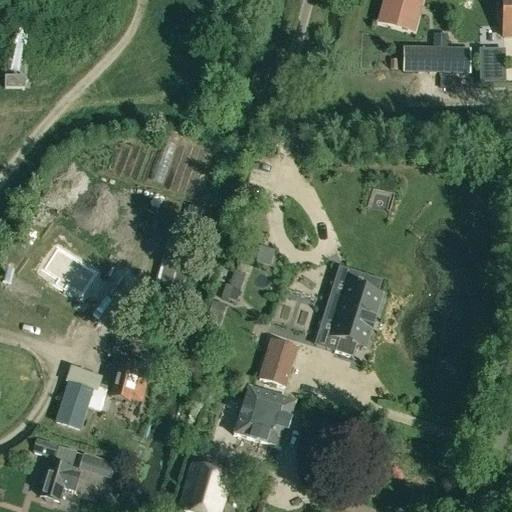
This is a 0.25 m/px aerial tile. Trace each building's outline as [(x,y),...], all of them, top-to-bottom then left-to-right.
[(411,31),(419,0),(386,0),(380,23),(411,31)] [(511,0),(501,0),(502,38),(511,37),(511,0)] [(468,51),(403,51),(403,72),(468,72),(468,51)] [(503,51),(479,52),(480,84),(503,83),(503,51)] [(68,233),(51,255),(64,266),(60,271),(71,280),(75,275),(88,285),(106,263),(68,233)] [(169,294),(177,296),(180,297),(187,269),(185,269),(177,266),(169,294)] [(370,331),(372,331),(372,330),(370,329),(372,322),(374,323),(375,322),(373,321),(380,296),(377,295),(346,285),(329,339),(338,341),(334,354),(350,359),(350,360),(351,360),(355,347),(364,349),(370,331)] [(224,305),(215,303),(212,302),(204,333),(207,334),(216,336),(224,305)] [(135,327),(130,340),(153,348),(157,334),(135,327)] [(313,337),(283,328),(277,344),(270,342),(258,382),(283,390),(294,353),(307,357),(313,337)] [(110,398),(128,403),(129,400),(141,403),(150,367),(120,360),(110,398)] [(279,452),(293,405),(247,390),(232,437),(279,452)] [(54,461),(52,465),(47,463),(41,483),(44,484),(39,498),(44,500),(45,502),(51,504),(53,502),(58,504),(63,490),(72,493),(77,475),(70,473),(76,454),(37,443),(33,455),(54,461)] [(110,480),(114,465),(103,462),(99,477),(110,480)] [(219,511),(229,477),(191,466),(177,511),(219,511)]
